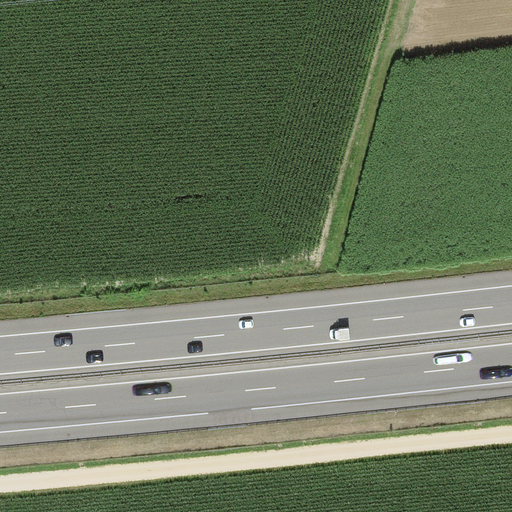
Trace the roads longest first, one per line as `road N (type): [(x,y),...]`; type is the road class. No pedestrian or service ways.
road 1 (motorway): [(511,303),(0,354)]
road 2 (motorway): [(0,412),(511,362)]
road 3 (track): [(511,436),(0,485)]
